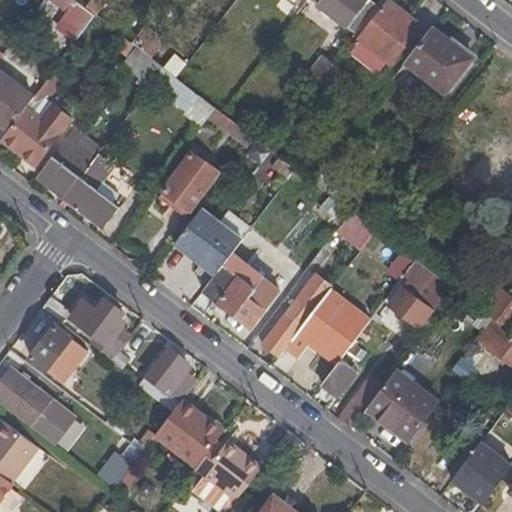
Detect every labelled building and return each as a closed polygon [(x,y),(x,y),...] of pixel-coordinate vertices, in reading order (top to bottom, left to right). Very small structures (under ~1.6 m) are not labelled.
[(55,0),(89,25),(96,17),(84,7),(74,0),(55,0)] [(90,0),(84,7),(96,17),(99,19),(110,6),(101,0),(90,0)] [(321,0),(317,5),(356,35),(377,6),(369,0),(321,0)] [(377,6),(356,35),(350,43),(388,71),(418,32),(380,2),(377,6)] [(433,29),(406,64),(438,89),(465,54),(433,29)] [(124,64),(152,86),(164,69),(165,69),(137,48),(124,64)] [(308,77),(318,84),(333,64),(323,57),(308,77)] [(164,69),(152,86),(187,112),(199,96),(164,69)] [(0,122),(10,130),(31,103),(34,98),(0,72),(0,122)] [(342,82),(330,73),(316,92),(328,101),(342,82)] [(52,79),(5,141),(37,165),(72,118),(56,106),(68,90),(52,79)] [(207,121),(211,117),(217,108),(201,96),(187,115),(202,127),(207,121)] [(211,117),(251,147),(257,139),(233,121),(223,113),(217,108),(211,117)] [(38,176),(65,197),(92,162),(75,148),(84,136),(75,130),(66,142),(65,141),(38,176)] [(92,162),(98,155),(102,150),(84,136),(75,148),(92,162)] [(511,157),(497,145),(477,170),(511,196),(511,157)] [(220,173),(194,153),(161,196),(186,216),(220,173)] [(92,162),(65,197),(105,228),(120,208),(97,190),(115,168),(98,155),(92,162)] [(297,169),(281,158),(274,166),(290,178),(297,169)] [(365,221),(374,209),(324,172),(315,184),(337,201),(352,212),(365,221)] [(243,239),(203,209),(177,243),(217,274),(243,239)] [(352,212),(338,231),(362,249),(376,231),(365,221),(352,212)] [(376,231),(362,249),(351,263),(390,293),(404,275),(405,276),(416,261),(406,253),(395,268),(374,253),(385,238),(376,231)] [(281,289),(248,265),(245,269),(230,258),(205,291),(252,327),(281,289)] [(447,304),(456,292),(416,261),(405,276),(385,301),(419,327),(441,299),(447,304)] [(286,347),(332,287),(317,276),(264,345),(278,357),(286,347)] [(337,365),(341,359),(370,322),(372,318),(332,287),(286,347),(300,357),(310,343),(337,365)] [(501,326),(508,331),(511,325),(511,299),(501,291),(485,313),(492,318),(501,326)] [(69,310),(50,296),(42,307),(60,321),(69,310)] [(111,361),(131,335),(122,328),(124,324),(119,321),(125,313),(106,299),(97,310),(84,300),(71,317),(74,319),(71,322),(82,330),(84,327),(105,343),(98,350),(111,361)] [(511,339),(498,329),(501,326),(492,318),(476,339),(511,367),(511,339)] [(55,325),(30,357),(63,382),(88,350),(55,325)] [(183,399),(195,384),(184,376),(186,374),(181,370),(187,362),(170,349),(149,377),(171,394),(181,402),(183,399)] [(357,371),(341,359),(337,365),(322,385),(338,397),(357,371)] [(52,399),(11,367),(0,381),(0,399),(33,425),(52,399)] [(383,388),(367,409),(408,441),(438,403),(396,371),(383,388)] [(339,419),(352,429),(367,409),(383,388),(370,378),(339,419)] [(164,404),(174,411),(181,402),(171,394),(164,404)] [(201,423),(206,416),(183,399),(181,402),(174,411),(155,435),(198,468),(221,438),(201,423)] [(222,436),(226,432),(206,416),(201,423),(221,438),(222,436)] [(0,472),(11,482),(38,447),(4,420),(0,425),(0,472)] [(230,442),(222,436),(221,438),(198,468),(196,469),(204,475),(225,448),(230,442)] [(451,476),(484,503),(511,469),(511,466),(481,441),(451,476)] [(242,451),(230,442),(225,448),(238,458),(242,451)] [(221,511),(229,511),(263,467),(242,451),(238,458),(225,448),(204,475),(206,477),(194,491),(221,511)] [(125,462),(115,454),(105,466),(116,474),(125,462)] [(0,501),(14,483),(11,482),(0,472),(0,501)] [(294,511),(274,496),(262,511),(294,511)]
